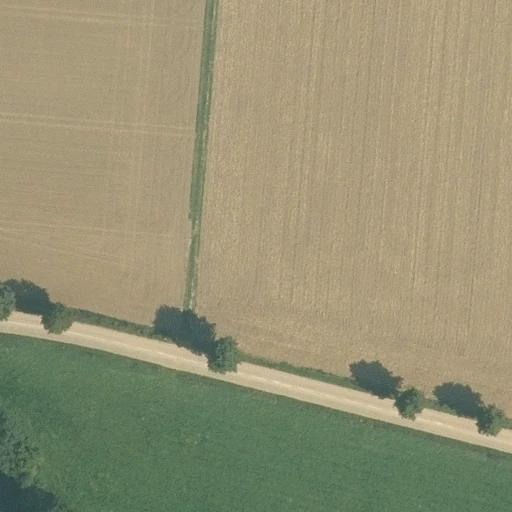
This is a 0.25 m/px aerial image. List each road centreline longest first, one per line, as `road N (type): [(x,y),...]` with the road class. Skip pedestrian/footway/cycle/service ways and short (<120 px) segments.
road 1 (unclassified): [(511,443),(184,360),(0,324)]
road 2 (track): [(184,360),(217,0)]
